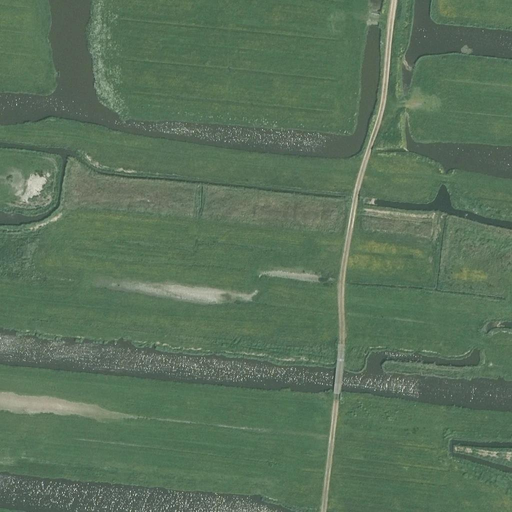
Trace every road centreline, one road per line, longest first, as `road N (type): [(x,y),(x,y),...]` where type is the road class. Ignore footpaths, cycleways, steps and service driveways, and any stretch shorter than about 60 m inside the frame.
road 1 (track): [(362,172),(340,291),(323,511)]
road 2 (track): [(393,0),(381,117),(362,172)]
